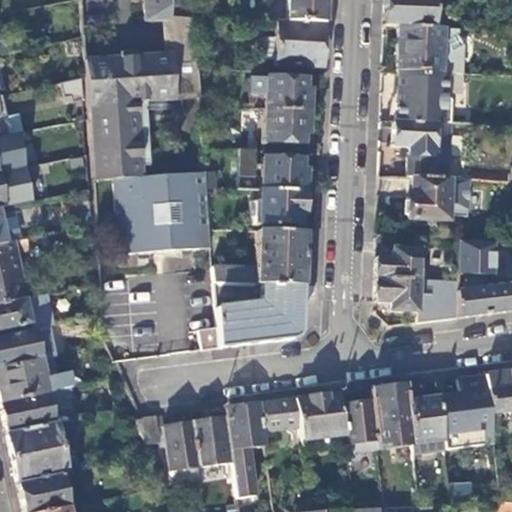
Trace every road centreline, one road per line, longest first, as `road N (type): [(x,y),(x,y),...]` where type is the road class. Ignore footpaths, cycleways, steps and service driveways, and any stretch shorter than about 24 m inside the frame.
road 1 (residential): [(340,360),(356,0)]
road 2 (residential): [(340,360),(138,385)]
road 3 (residential): [(511,339),(340,360)]
